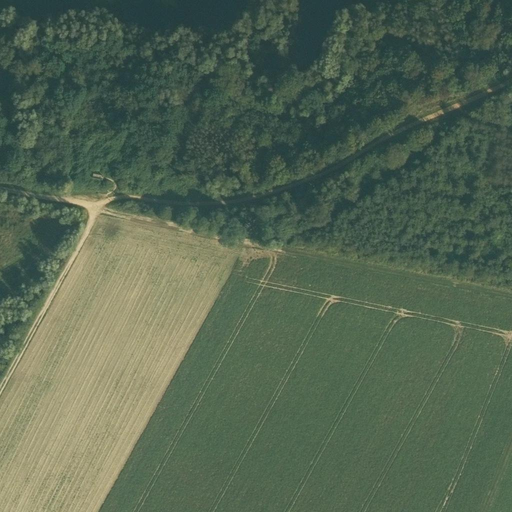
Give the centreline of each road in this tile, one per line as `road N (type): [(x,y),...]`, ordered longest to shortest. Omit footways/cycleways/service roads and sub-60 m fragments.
road 1 (track): [(93,204),(511,297)]
road 2 (track): [(0,381),(93,204)]
